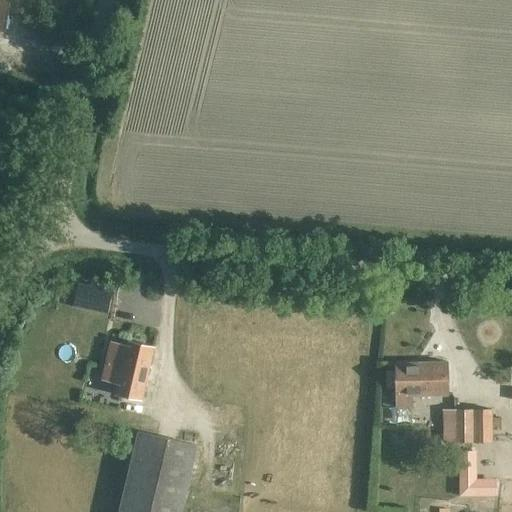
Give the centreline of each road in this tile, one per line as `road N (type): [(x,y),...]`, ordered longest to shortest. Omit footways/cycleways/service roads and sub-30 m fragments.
road 1 (unclassified): [(511,279),(38,236)]
road 2 (unclassified): [(38,236),(61,178),(104,0)]
